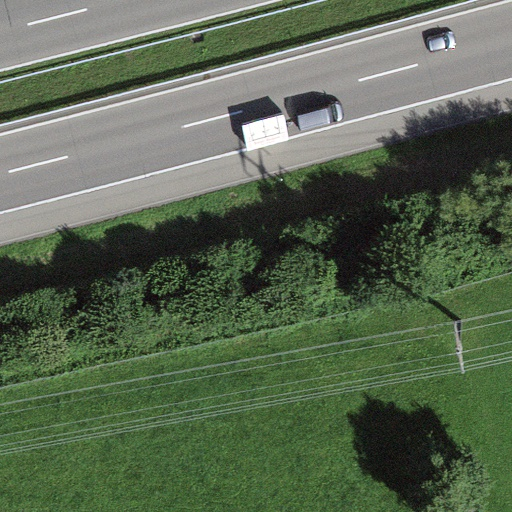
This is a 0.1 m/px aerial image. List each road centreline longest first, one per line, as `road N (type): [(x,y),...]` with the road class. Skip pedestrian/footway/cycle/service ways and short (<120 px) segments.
road 1 (motorway): [(0,177),(511,44)]
road 2 (motorway): [(119,0),(0,30)]
